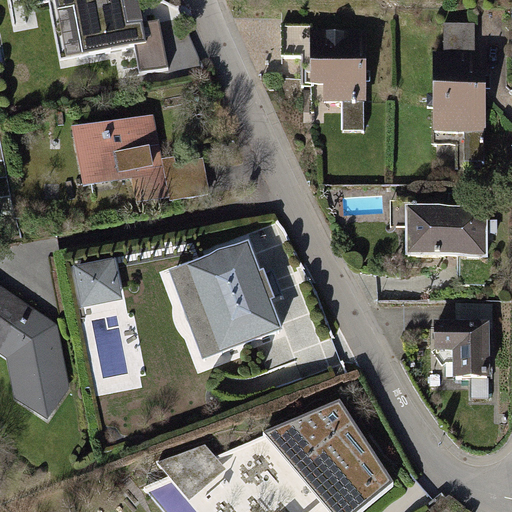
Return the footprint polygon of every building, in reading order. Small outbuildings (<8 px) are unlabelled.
[(53,0),(67,66),(134,53),(139,77),(168,71),(158,25),(143,28),(137,0),(53,0)] [(477,27),(444,27),(445,56),(433,56),(434,136),(489,136),(488,75),(477,75),(477,27)] [(367,34),(314,35),(315,87),(325,87),(325,105),(368,104),(367,34)] [(156,117),(77,131),(89,191),(135,183),(139,205),(171,199),(172,204),(213,196),(206,160),(178,165),(177,160),(164,162),(156,117)] [(417,205),(391,205),(391,230),(408,230),(408,259),(488,259),(488,210),(417,211),(417,205)] [(261,277),(250,249),(170,279),(204,366),(282,336),(270,306),(284,301),(273,272),(261,277)] [(75,271),(83,312),(124,304),(116,263),(75,271)] [(0,355),(7,360),(15,402),(49,422),(72,390),(60,327),(0,287),(0,355)] [(491,308),(456,308),(456,324),(433,325),(433,355),(453,355),(453,383),(491,382),(491,308)] [(334,402),(259,432),(326,511),(355,511),(387,484),(334,402)] [(158,467),(191,504),(227,474),(208,447),(158,467)]
